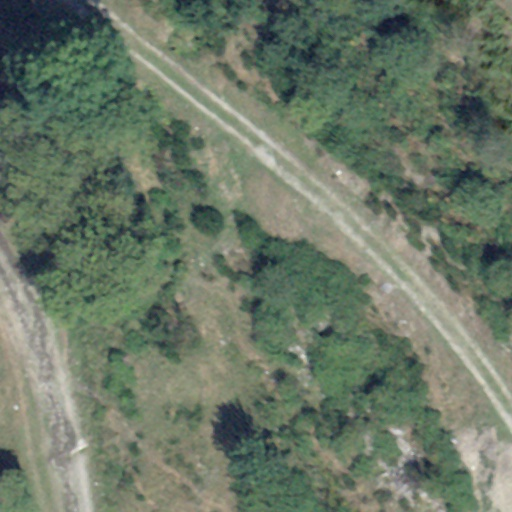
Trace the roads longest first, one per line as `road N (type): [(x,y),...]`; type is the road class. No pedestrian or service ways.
road 1 (track): [(65,0),(390,258),(511,416)]
road 2 (track): [(0,191),(60,340),(99,511)]
